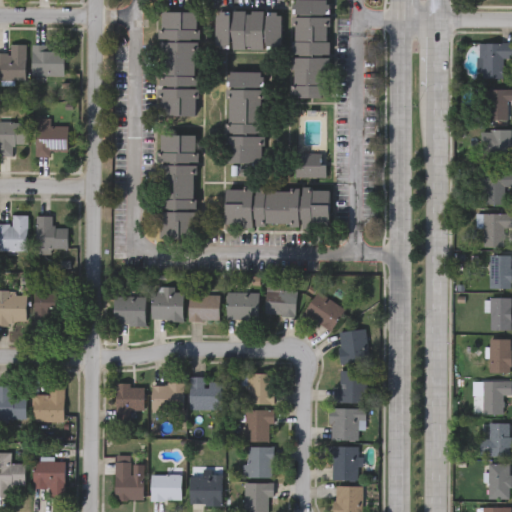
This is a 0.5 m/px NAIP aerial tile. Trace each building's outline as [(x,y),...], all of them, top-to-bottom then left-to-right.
[(290,0),(327,1),(326,98),(290,98),(290,0)] [(156,116),(157,11),(196,12),(196,116),(156,116)] [(279,50),(213,50),(213,11),(279,11),(279,50)] [(511,43),(511,58),(501,58),(501,78),(481,78),(481,43),(511,43)] [(0,53),(9,53),(9,44),(24,44),(24,79),(0,79),(0,53)] [(30,46),(62,46),(62,75),(30,75),(30,46)] [(263,72),(262,163),(224,163),(225,72),(263,72)] [(509,119),(477,119),(477,88),(509,88),(509,119)] [(49,125),(66,125),(66,153),(35,153),(35,117),(49,117),(49,125)] [(12,155),(0,155),(0,121),(26,121),(26,143),(11,143),(12,155)] [(510,129),(510,161),(488,161),(488,129),(510,129)] [(195,135),(194,240),(157,240),(158,134),(195,135)] [(482,171),(511,171),(511,187),(503,187),(503,203),(482,203),(482,171)] [(222,189),(327,188),(327,229),(223,229),(222,189)] [(482,245),(482,213),(511,213),(511,227),(502,227),(502,245),(482,245)] [(26,216),(26,251),(0,251),(0,225),(10,225),(10,216),(26,216)] [(67,229),(67,250),(35,250),(35,217),(51,217),(51,229),(67,229)] [(510,255),(510,287),(488,287),(488,255),(510,255)] [(296,291),(293,318),(261,314),(264,288),(296,291)] [(150,320),(150,290),(173,290),(173,293),(181,293),(181,320),(150,320)] [(33,292),(74,291),(74,321),(33,322),(33,292)] [(256,292),(256,319),(224,319),(224,292),(256,292)] [(327,332),(300,314),(316,292),(343,310),(327,332)] [(0,325),(0,293),(26,293),(26,325),(0,325)] [(186,321),(186,295),(218,295),(218,321),(186,321)] [(112,325),(112,296),(143,296),(143,325),(112,325)] [(509,329),(488,329),(488,297),(509,297),(509,329)] [(366,362),(338,363),(338,331),(365,330),(366,362)] [(487,372),(487,339),(510,339),(510,372),(487,372)] [(332,403),(332,389),(339,389),(339,371),(364,371),(364,403),(332,403)] [(271,404),(246,404),(246,374),(271,374),(271,404)] [(221,409),(188,409),(188,379),(221,379),(221,409)] [(510,397),(507,397),(507,413),(480,413),(480,380),(510,380),(510,397)] [(114,422),(114,384),(142,384),(142,410),(129,410),(129,422),(114,422)] [(182,384),(182,411),(150,411),(150,384),(182,384)] [(62,422),(31,422),(31,395),(47,395),(47,385),(62,385),(62,422)] [(0,419),(0,388),(23,388),(23,419),(0,419)] [(328,440),(328,408),(364,409),(364,431),(357,431),(357,441),(328,440)] [(243,410),(270,410),(270,442),(243,442),(243,410)] [(478,456),(478,424),(509,424),(509,456),(478,456)] [(271,477),(243,477),(243,447),(271,447),(271,477)] [(328,480),(328,447),(360,447),(360,480),(328,480)] [(23,464),(22,486),(3,486),(3,497),(0,497),(0,453),(9,453),(9,464),(23,464)] [(112,500),(112,456),(128,456),(128,464),(141,464),(141,500),(112,500)] [(64,462),(64,489),(31,489),(31,462),(64,462)] [(486,463),(507,463),(507,500),(486,500),(486,463)] [(148,473),(179,473),(179,500),(148,500),(148,473)] [(220,505),(187,505),(187,475),(220,475),(220,505)] [(271,483),(271,511),(242,511),(242,483),(271,483)] [(360,511),(332,511),(332,486),(360,486),(360,511)]
